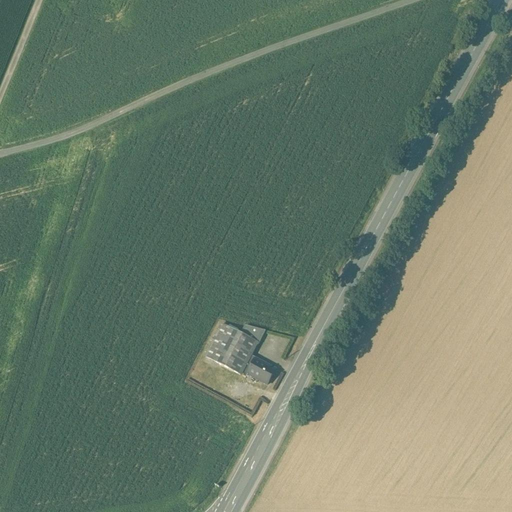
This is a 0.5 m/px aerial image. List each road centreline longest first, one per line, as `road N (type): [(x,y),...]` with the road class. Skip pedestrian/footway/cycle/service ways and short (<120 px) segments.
road 1 (primary): [(224,511),(502,0)]
road 2 (residential): [(0,153),(80,130),(238,61),(411,0)]
